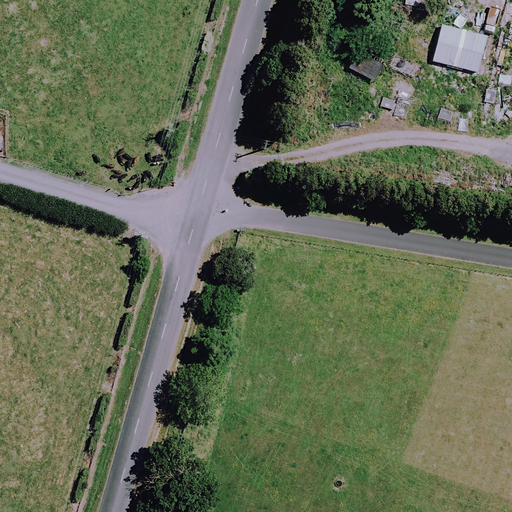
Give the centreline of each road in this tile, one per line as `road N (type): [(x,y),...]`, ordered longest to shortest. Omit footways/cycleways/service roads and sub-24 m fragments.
road 1 (unclassified): [(256,0),(112,511)]
road 2 (unknown): [(198,206),(0,151)]
